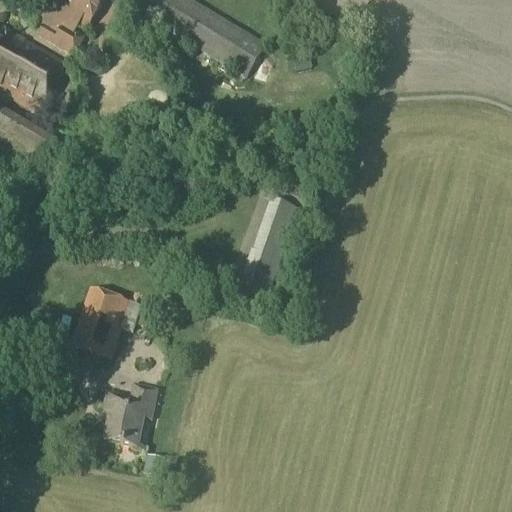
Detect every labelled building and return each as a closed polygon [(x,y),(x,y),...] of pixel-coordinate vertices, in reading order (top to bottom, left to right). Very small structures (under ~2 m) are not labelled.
[(37,41),(74,63),(87,41),(77,35),(79,31),(86,35),(106,0),(36,0),(34,4),(47,11),(37,27),(43,31),(37,41)] [(246,82),(265,50),(180,0),(127,0),(124,6),(132,11),(131,13),(246,82)] [(0,97),(3,99),(32,49),(0,29),(0,97)] [(3,99),(38,120),(67,69),(32,49),(3,99)] [(0,159),(46,186),(65,152),(0,114),(0,159)] [(238,295),(264,304),(297,213),(271,203),(238,295)] [(70,350),(110,364),(131,308),(90,293),(70,350)] [(120,451),(136,454),(142,423),(151,425),(157,395),(133,390),(131,403),(106,398),(101,424),(109,425),(105,444),(118,447),(120,450),(120,451)] [(165,465),(148,461),(145,480),(161,483),(165,465)]
